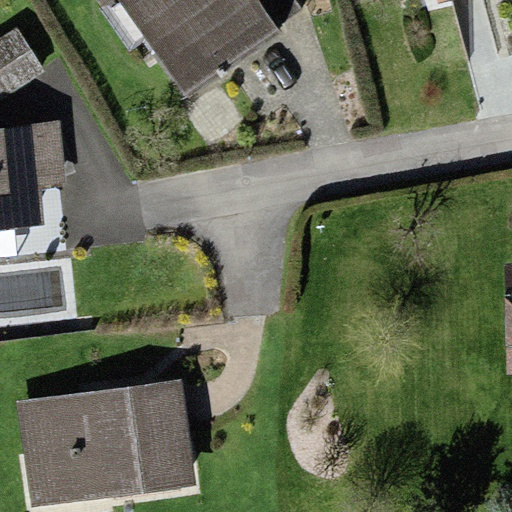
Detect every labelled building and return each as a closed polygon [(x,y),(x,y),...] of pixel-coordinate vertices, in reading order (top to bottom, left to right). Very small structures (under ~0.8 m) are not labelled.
[(118,3),(122,0),(84,0),(97,18),(118,3)] [(122,0),(118,3),(187,98),(269,39),(240,0),(122,0)] [(435,0),(438,11),(486,0),(435,0)] [(9,37),(0,42),(0,109),(39,84),(9,37)] [(51,145),(0,147),(0,238),(40,236),(38,197),(54,196),(51,145)] [(179,401),(20,415),(28,510),(187,497),(179,401)]
